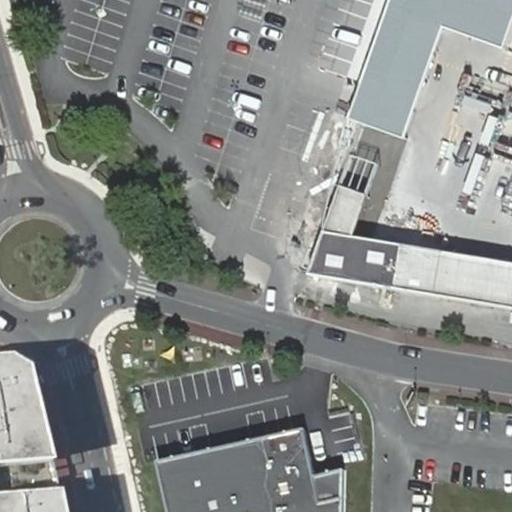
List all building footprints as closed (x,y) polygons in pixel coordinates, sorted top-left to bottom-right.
[(511,0),(394,0),(352,122),(408,142),(448,28),(508,50),(511,36),(511,0)] [(467,157),(448,213),(477,223),(497,167),(467,157)] [(370,198),(344,189),(335,213),(313,273),(511,305),(511,259),(359,234),(363,221),(370,198)] [(0,463),(49,457),(26,367),(5,355),(0,355),(0,463)] [(343,511),(344,468),(316,478),(306,431),(161,462),(172,511),(343,511)] [(63,511),(59,490),(0,494),(0,511),(63,511)]
